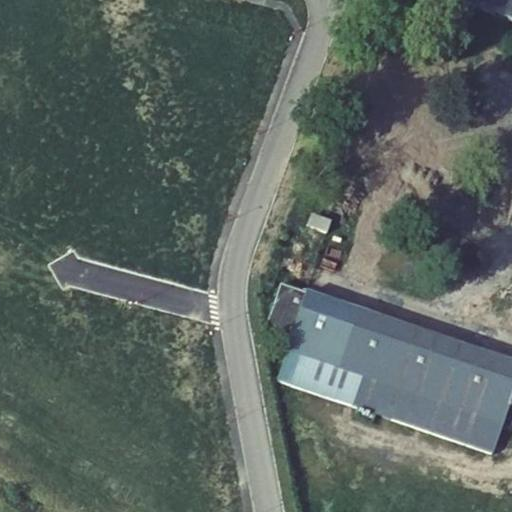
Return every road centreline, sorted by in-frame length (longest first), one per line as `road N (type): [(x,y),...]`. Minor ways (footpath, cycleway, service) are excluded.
road 1 (residential): [(226,307),(310,0)]
road 2 (residential): [(226,307),(272,511)]
road 3 (residential): [(72,270),(226,307)]
